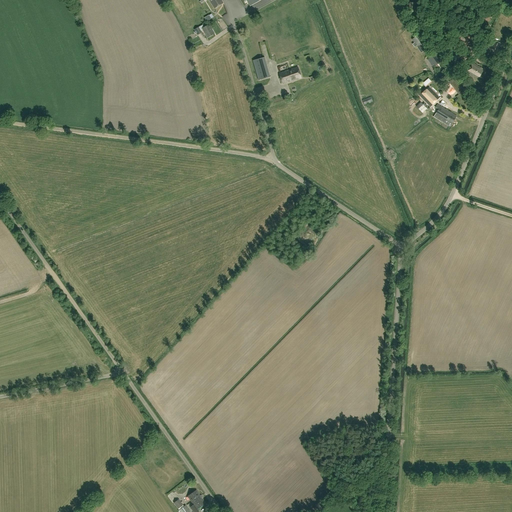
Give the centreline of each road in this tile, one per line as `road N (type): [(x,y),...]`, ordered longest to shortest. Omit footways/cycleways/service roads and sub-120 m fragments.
road 1 (unclassified): [(403,248),(260,156),(0,121)]
road 2 (unclassified): [(383,511),(403,248)]
road 3 (unclassified): [(403,248),(450,199),(511,49)]
road 4 (unclassified): [(122,371),(0,198)]
road 5 (unclassified): [(221,511),(122,371)]
road 6 (unclassified): [(0,397),(122,371)]
